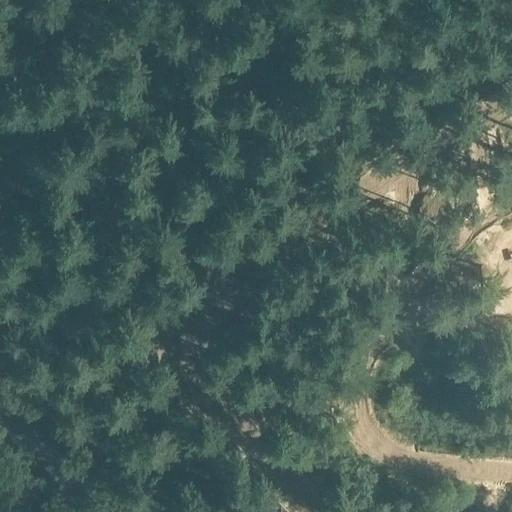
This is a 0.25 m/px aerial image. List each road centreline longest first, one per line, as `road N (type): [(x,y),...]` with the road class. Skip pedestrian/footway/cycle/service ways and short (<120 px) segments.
road 1 (track): [(0,81),(149,308)]
road 2 (tertiary): [(95,511),(0,411)]
